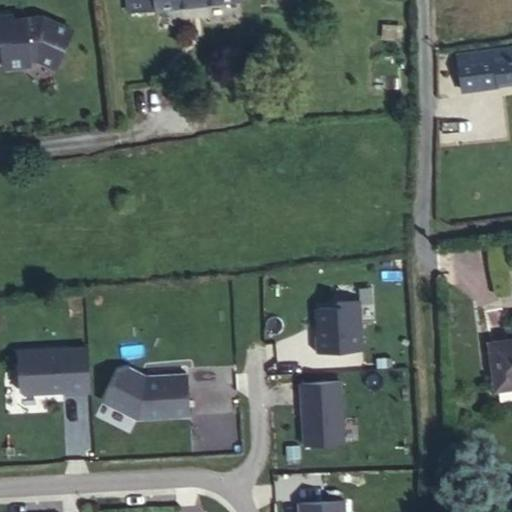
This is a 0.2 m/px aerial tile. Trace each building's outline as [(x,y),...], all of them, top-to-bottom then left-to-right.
[(155,13),(155,10),(153,0),(131,0),(133,15),(155,13)] [(153,0),(155,10),(233,0),(153,0)] [(69,34),(38,22),(8,26),(8,21),(0,21),(0,64),(0,65),(1,74),(28,71),(27,66),(33,65),(53,73),(69,34)] [(479,81),(511,75),(511,45),(475,51),(479,81)] [(316,302),(317,348),(365,347),(364,285),(333,286),(333,301),(316,302)] [(511,342),(473,349),(479,399),(505,395),(504,389),(511,387),(511,342)] [(20,391),(92,391),(92,344),(20,344),(20,391)] [(192,412),(191,368),(110,369),(111,413),(192,412)] [(344,376),(302,377),(303,442),(345,441),(344,376)] [(348,511),(348,495),(301,495),(300,511),(348,511)]
